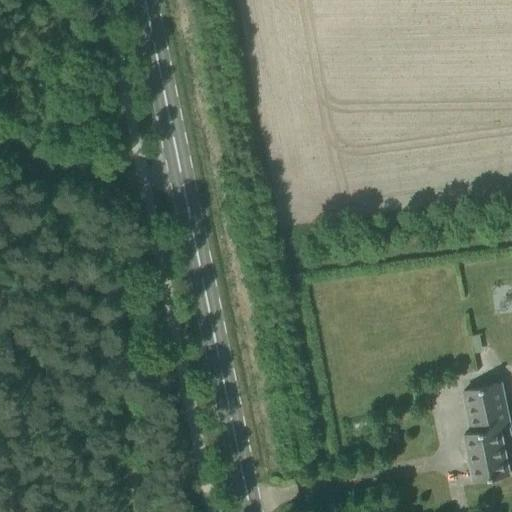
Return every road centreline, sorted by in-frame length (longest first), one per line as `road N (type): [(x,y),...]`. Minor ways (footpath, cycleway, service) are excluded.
road 1 (primary): [(249,511),(144,0)]
road 2 (track): [(0,145),(90,175),(179,170)]
